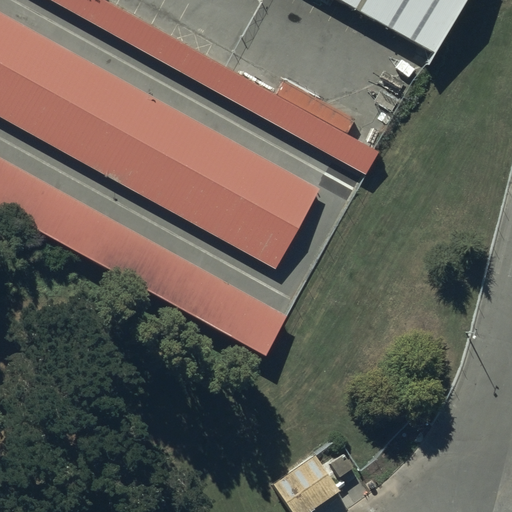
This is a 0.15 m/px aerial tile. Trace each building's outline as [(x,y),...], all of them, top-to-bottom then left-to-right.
[(56,0),(363,169),(374,150),(103,0),(56,0)] [(459,0),(337,0),(430,52),(459,0)] [(319,186),(0,11),(0,116),(274,267),(319,186)] [(283,314),(0,156),(0,209),(260,355),(283,314)] [(314,452),(271,481),(293,511),(302,511),(339,486),(331,475),(350,461),(342,449),(322,463),(314,452)]
